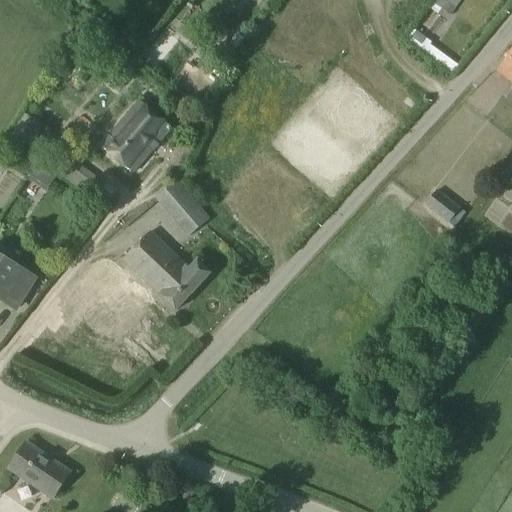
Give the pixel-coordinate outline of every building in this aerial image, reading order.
[(0,0),(0,27),(9,14),(20,21),(29,8),(17,0),(0,0)] [(439,0),(434,11),(452,21),(463,0),(439,0)] [(511,84),(511,51),(497,73),(511,84)] [(101,145),(132,173),(172,128),(140,100),(101,145)] [(11,136),(29,147),(42,124),(24,114),(11,136)] [(27,179),(46,193),(55,180),(36,166),(27,179)] [(189,238),(211,217),(176,180),(154,201),(189,238)] [(426,207),(455,229),(466,214),(437,191),(426,207)] [(0,295),(18,307),(36,278),(0,255),(0,295)] [(113,337),(111,338),(113,340),(115,341),(111,345),(121,354),(124,350),(136,361),(136,362),(137,363),(139,362),(139,361),(175,323),(177,321),(175,320),(166,311),(176,300),(180,304),(182,306),(183,304),(195,290),(196,291),(197,289),(196,287),(195,288),(166,260),(166,259),(164,258),(163,259),(163,260),(150,273),(149,274),(150,276),(161,286),(151,297),(149,298),(150,298),(143,306),(133,297),(115,316),(119,319),(118,320),(121,322),(122,322),(125,325),(113,337)] [(81,301),(89,308),(109,286),(89,268),(75,283),(87,294),(81,301)] [(10,470),(53,499),(70,474),(27,445),(10,470)]
